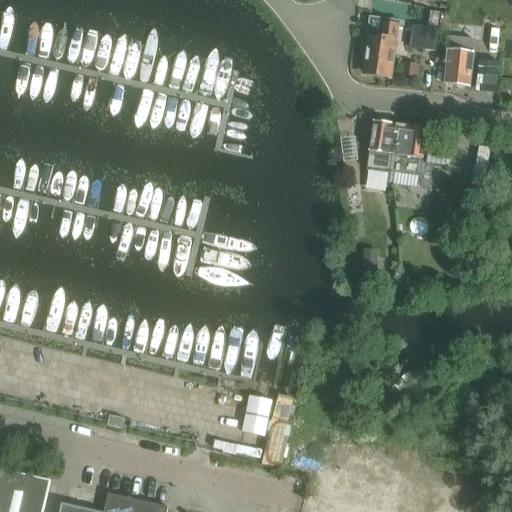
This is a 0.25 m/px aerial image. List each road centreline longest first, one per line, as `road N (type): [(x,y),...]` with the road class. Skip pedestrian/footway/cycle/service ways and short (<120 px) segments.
road 1 (unclassified): [(298,496),(0,430)]
road 2 (unclassified): [(511,119),(344,104),(316,45)]
